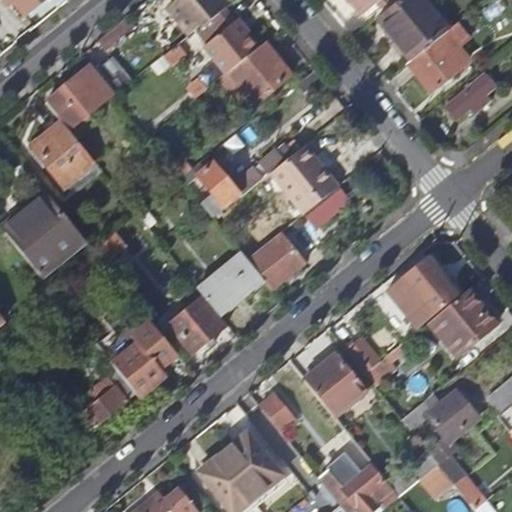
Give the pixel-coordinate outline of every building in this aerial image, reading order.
[(43,0),(5,0),(11,5),(15,2),(26,15),(43,0)] [(194,32),(197,30),(225,8),(233,2),(231,0),(175,0),(171,4),(194,32)] [(349,0),(361,15),(379,0),(349,0)] [(423,0),(399,0),(377,19),(410,60),(442,35),(447,30),(423,0)] [(225,8),(197,30),(208,43),(204,46),(217,62),(212,66),(221,77),(229,71),(258,47),(237,20),(236,21),(225,8)] [(442,35),(410,60),(406,64),(430,93),(465,63),(442,35)] [(265,41),(258,47),(229,71),(255,104),(292,74),(265,41)] [(115,96),(132,82),(112,58),(95,72),(113,94),(115,96)] [(63,122),(69,130),(105,100),(113,94),(95,72),(90,66),(76,78),(82,86),(78,89),(72,81),(46,103),(63,122)] [(206,89),(221,77),(212,66),(197,77),(200,81),(206,89)] [(449,105),(460,118),(473,107),(478,113),(496,99),(490,92),(500,85),(489,73),(449,105)] [(76,78),(72,81),(78,89),(82,86),(76,78)] [(197,96),(206,89),(200,81),(190,88),(197,96)] [(94,160),(69,130),(63,122),(34,145),(65,185),(94,160)] [(284,162),(270,173),(304,214),(339,186),(305,144),(293,155),(284,162)] [(284,162),(293,155),(285,145),(276,153),(284,162)] [(269,174),(270,173),(284,162),(276,153),(276,152),(260,164),(269,174)] [(193,168),(181,177),(186,184),(197,175),(212,163),(207,157),(193,168)] [(181,177),(193,168),(187,161),(176,170),(181,177)] [(215,218),(242,196),(233,185),(237,182),(229,172),(225,175),(214,161),(212,163),(197,175),(212,194),(202,203),(215,218)] [(262,180),(269,174),(260,164),(253,169),(262,180)] [(242,196),(262,180),(253,169),(237,182),(233,185),(242,196)] [(3,229),(42,277),(85,243),(46,195),(3,229)] [(114,232),(93,250),(104,264),(126,247),(114,232)] [(281,233),(248,260),(263,278),(271,288),(306,263),(281,233)] [(263,278),(248,260),(244,255),(200,291),(219,314),(263,278)] [(417,328),(458,296),(428,258),(403,279),(410,287),(394,300),(417,328)] [(469,290),(435,317),(463,352),(497,325),(469,290)] [(192,352),(224,326),(200,298),(169,324),(192,352)] [(98,347),(112,363),(136,344),(123,327),(98,347)] [(364,373),(379,361),(358,335),(343,347),(364,373)] [(136,393),(139,396),(163,376),(136,344),(112,363),(117,369),(136,393)] [(304,380),(333,416),(364,392),(334,355),(304,380)] [(379,361),(364,373),(374,385),(395,368),(385,356),(379,361)] [(136,393),(117,369),(107,376),(127,399),(136,393)] [(127,399),(107,376),(89,391),(96,400),(82,413),(94,426),(127,399)] [(500,414),(510,406),(511,404),(511,378),(487,398),(500,414)] [(456,485),(466,477),(449,456),(456,450),(449,441),(477,418),(456,392),(431,412),(423,403),(402,420),(411,430),(427,417),(443,438),(437,443),(443,451),(434,458),(438,464),(456,485)] [(260,406),(279,430),(291,420),(272,396),(260,406)] [(500,414),(498,417),(510,431),(511,429),(511,407),(511,408),(510,406),(500,414)] [(428,451),(434,458),(443,451),(437,443),(443,438),(427,417),(411,430),(428,451)] [(229,511),(231,511),(278,474),(244,432),(196,471),(229,511)] [(438,464),(434,458),(428,451),(388,483),(393,489),(399,496),(424,475),(438,464)] [(375,468),(366,456),(338,480),(347,490),(373,470),(375,468)] [(458,489),(456,485),(438,464),(424,475),(444,500),(458,489)] [(337,501),(341,506),(346,511),(372,511),(379,507),(372,499),(376,496),(380,499),(393,489),(388,483),(385,480),(383,482),(373,470),(347,490),(338,480),(331,472),(321,481),(337,501)] [(475,509),(494,494),(489,488),(481,494),(466,477),(456,485),(458,489),(475,509)] [(195,511),(197,511),(178,488),(165,498),(159,492),(134,511),(195,511)]
